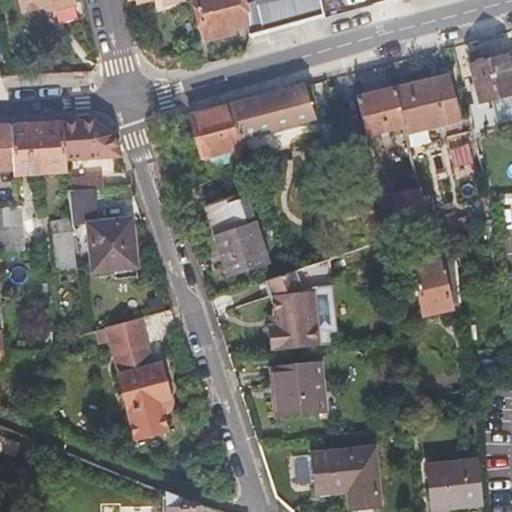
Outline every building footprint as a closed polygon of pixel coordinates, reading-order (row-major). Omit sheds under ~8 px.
[(78,6),(76,0),(17,0),(22,16),(45,10),(47,15),(78,6)] [(193,0),(203,38),(231,31),(231,33),(248,29),(241,0),(193,0)] [(324,16),(320,0),(245,0),(253,37),(324,16)] [(232,38),(231,33),(231,31),(203,38),(205,45),(232,38)] [(511,95),(511,54),(471,66),(481,104),(511,95)] [(406,128),(407,134),(459,122),(450,78),(397,89),(406,128)] [(303,87),(232,105),(241,139),(313,119),(303,87)] [(406,128),(397,89),(357,98),(366,136),(406,128)] [(232,105),(190,117),(202,159),(244,148),(243,146),(241,139),(232,105)] [(78,124),(67,124),(70,161),(126,158),(119,135),(99,123),(78,124)] [(67,124),(15,127),(17,158),(19,158),(20,173),(71,169),(70,161),(67,124)] [(17,158),(15,127),(0,128),(0,173),(20,173),(19,158),(17,158)] [(73,193),(99,191),(115,190),(114,178),(72,181),(73,193)] [(426,216),(420,187),(395,193),(401,220),(426,216)] [(99,191),(73,193),(74,220),(75,226),(90,226),(90,224),(113,223),(112,210),(101,210),(99,191)] [(212,236),(256,221),(246,193),(203,207),(212,236)] [(370,197),(369,196),(340,204),(345,221),(374,214),(370,197)] [(0,207),(0,250),(26,248),(23,205),(21,205),(0,207)] [(493,222),(490,208),(468,213),(469,218),(472,227),(481,224),(493,222)] [(427,222),(431,237),(472,227),(469,218),(455,221),(454,216),(427,222)] [(76,236),(75,226),(74,220),(55,221),(56,238),(76,236)] [(256,221),(212,236),(226,278),(270,264),(256,221)] [(90,224),(90,226),(93,272),(113,270),(114,282),(137,280),(135,247),(131,247),(129,222),(113,223),(90,224)] [(493,223),(493,222),(481,224),(484,251),(497,250),(493,223)] [(78,272),(77,256),(61,257),(62,274),(78,272)] [(413,266),(424,316),(453,309),(441,260),(413,266)] [(288,275),(267,282),(273,296),(275,315),(276,325),(269,325),(271,351),(320,347),(315,291),(302,292),(295,273),(288,275)] [(141,342),(146,340),(141,319),(104,326),(109,344),(141,342)] [(141,342),(109,344),(113,360),(149,353),(146,340),(141,342)] [(117,374),(153,366),(149,353),(113,360),(117,374)] [(320,361),(273,364),(276,417),(323,414),(320,361)] [(117,374),(130,426),(134,440),(165,432),(161,417),(162,417),(162,413),(166,410),(168,405),(170,399),(161,364),(153,366),(117,374)] [(347,509),(378,507),(375,451),(312,454),(313,493),(347,491),(347,509)] [(480,499),(475,453),(425,458),(430,503),(480,499)] [(171,496),(167,494),(166,511),(202,511),(202,508),(171,496)]
